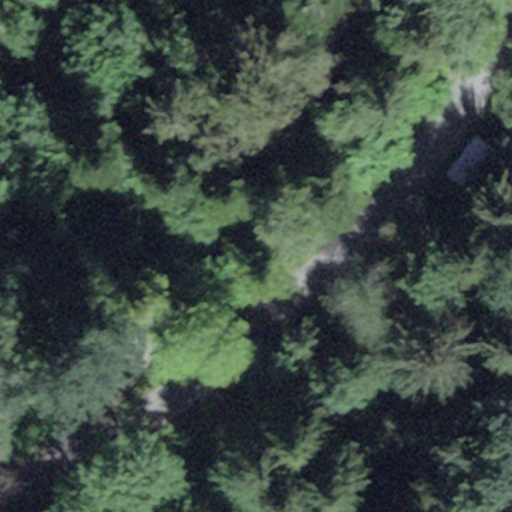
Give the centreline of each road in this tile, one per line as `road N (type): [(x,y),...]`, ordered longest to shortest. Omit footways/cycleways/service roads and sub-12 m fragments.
road 1 (unclassified): [(13,511),(320,281),(382,220),(511,40)]
road 2 (track): [(63,478),(221,252),(368,0)]
